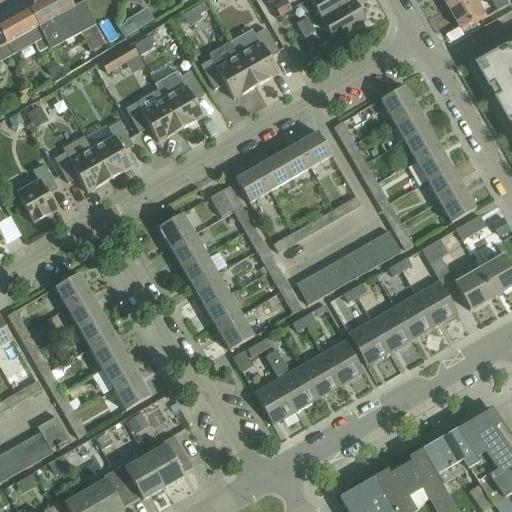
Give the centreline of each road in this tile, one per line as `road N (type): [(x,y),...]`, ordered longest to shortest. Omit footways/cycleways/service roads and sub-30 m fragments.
road 1 (residential): [(99,221),(421,40)]
road 2 (residential): [(258,483),(99,221)]
road 3 (tertiary): [(280,472),(511,339)]
road 4 (residential): [(511,199),(421,40)]
